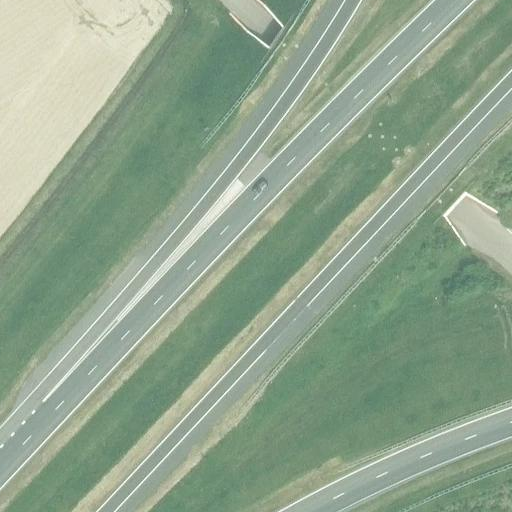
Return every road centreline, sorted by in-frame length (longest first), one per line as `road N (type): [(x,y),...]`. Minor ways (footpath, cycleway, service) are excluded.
road 1 (motorway): [(116,511),(511,82)]
road 2 (motorway): [(457,0),(58,404)]
road 3 (motorway): [(357,0),(286,107),(58,404)]
road 4 (unclassified): [(511,258),(273,37)]
road 5 (motorway): [(319,511),(511,426)]
